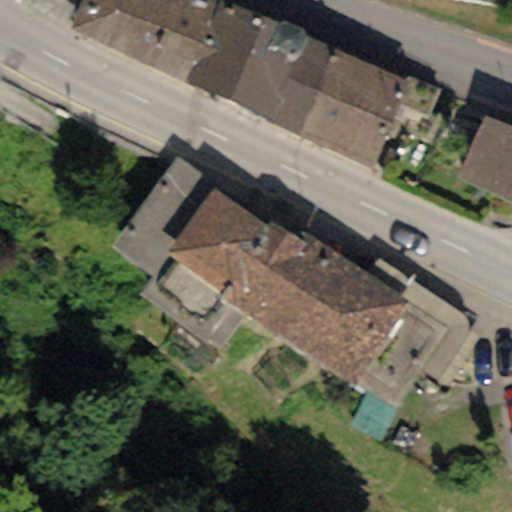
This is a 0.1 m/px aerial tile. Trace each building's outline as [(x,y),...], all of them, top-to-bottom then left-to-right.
[(183,82),(218,0),(80,0),(68,28),(183,82)] [(227,100),(262,18),(220,0),(218,0),(183,82),(227,100)] [(511,0),(487,0),(511,13),(511,10),(511,0)] [(299,138),(331,50),(262,18),(227,100),(299,138)] [(401,84),(331,50),(299,138),(367,172),(400,109),(426,119),(439,90),(407,77),(401,84)] [(511,128),(481,118),(456,181),(511,205),(511,128)] [(219,186),(176,160),(109,246),(149,280),(139,295),(218,353),(243,317),(351,387),(356,379),(397,405),(419,372),(431,383),(467,329),(464,316),(375,260),(366,275),(302,232),(295,239),(270,222),(266,228),(213,191),(219,186)]
